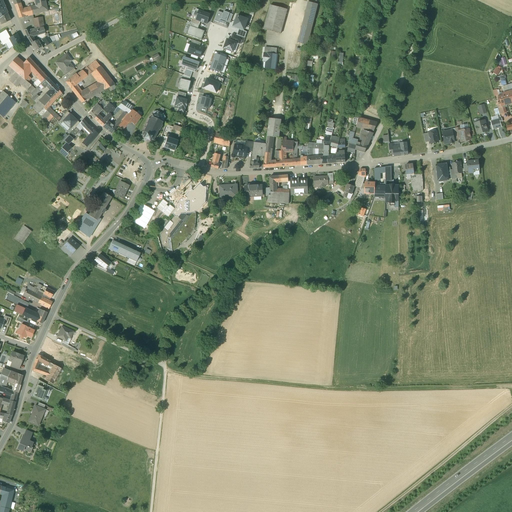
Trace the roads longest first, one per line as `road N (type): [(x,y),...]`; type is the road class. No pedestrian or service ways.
road 1 (track): [(511,386),(333,389),(164,367)]
road 2 (residential): [(200,168),(352,166),(511,138)]
road 3 (track): [(352,166),(174,322),(162,363)]
road 4 (residential): [(148,166),(94,124),(38,61),(5,0)]
road 5 (residential): [(35,349),(70,276),(126,213),(148,166)]
road 6 (track): [(511,406),(382,511)]
road 7 (track): [(162,363),(150,511)]
road 8 (residential): [(200,168),(211,124),(192,106),(216,33)]
road 9 (trunk): [(414,511),(511,437)]
road 10 (track): [(162,363),(50,315)]
